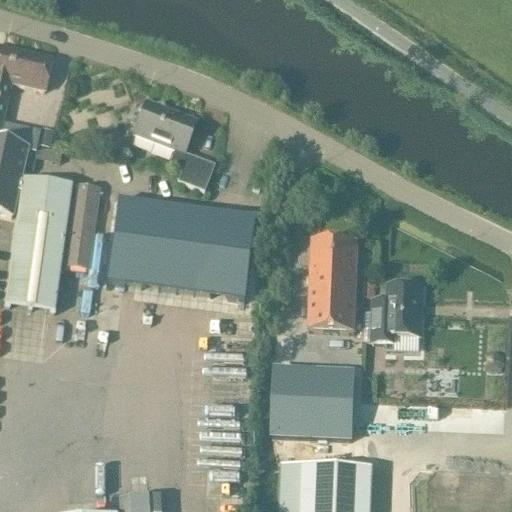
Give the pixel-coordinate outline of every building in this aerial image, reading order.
[(0,133),(2,126),(10,88),(7,87),(16,54),(0,50),(0,133)] [(7,87),(10,88),(43,95),(51,62),(29,57),(27,54),(20,53),(18,54),(16,54),(7,87)] [(182,172),(176,186),(203,197),(214,169),(183,157),(195,124),(165,113),(164,112),(162,105),(138,114),(140,120),(140,121),(134,139),(173,154),(168,167),(182,172)] [(0,146),(26,152),(26,153),(34,155),(36,147),(39,135),(2,126),(0,133),(0,146)] [(39,135),(36,147),(50,150),(54,134),(40,130),(39,135)] [(0,218),(10,221),(26,153),(26,152),(0,146),(0,218)] [(70,191),(22,185),(5,311),(53,318),(70,191)] [(97,194),(75,192),(65,270),(87,272),(97,194)] [(116,205),(106,284),(245,302),(255,223),(116,205)] [(308,334),(319,335),(354,336),(358,246),(312,244),(308,334)] [(420,341),(422,290),(388,289),(387,306),(374,305),(372,347),(387,348),(387,340),(420,341)] [(276,370),(273,439),(350,442),(353,400),(354,375),(276,370)] [(370,511),(372,472),(282,468),(280,511),(370,511)] [(161,511),(160,500),(119,502),(119,511),(161,511)]
